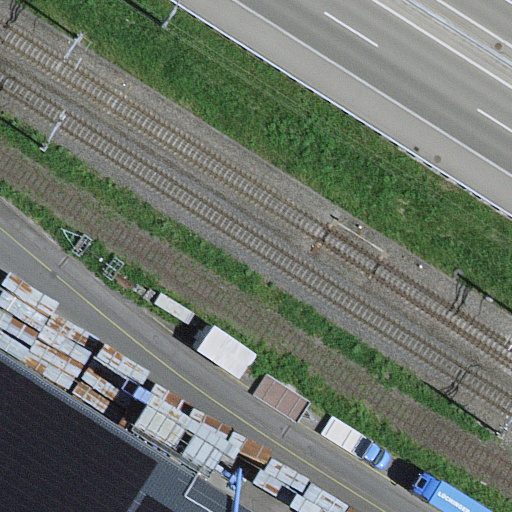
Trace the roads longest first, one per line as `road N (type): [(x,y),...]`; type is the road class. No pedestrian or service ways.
road 1 (unknown): [(372,511),(233,394),(0,231)]
road 2 (motorway): [(291,0),(511,139)]
